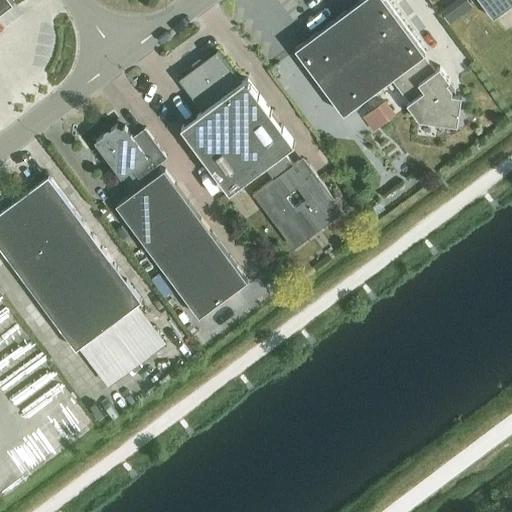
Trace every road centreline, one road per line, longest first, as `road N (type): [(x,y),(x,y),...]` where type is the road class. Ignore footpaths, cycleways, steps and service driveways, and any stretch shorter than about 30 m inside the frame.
road 1 (track): [(43,511),(511,163)]
road 2 (unclassified): [(119,59),(0,150)]
